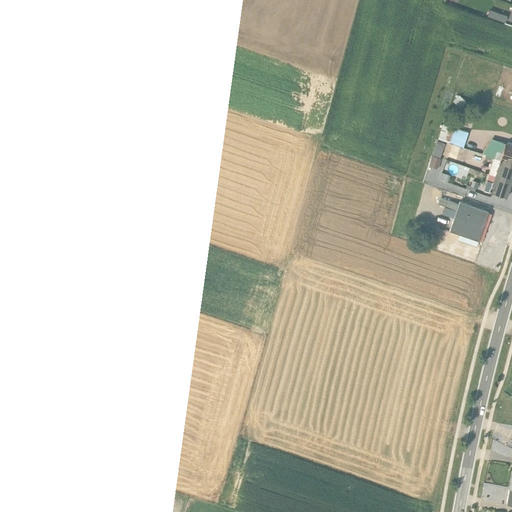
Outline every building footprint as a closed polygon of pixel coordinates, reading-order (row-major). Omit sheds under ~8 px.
[(462,148),(467,133),(442,124),(438,140),(462,148)] [(484,155),(511,163),(511,146),(511,144),(507,143),(507,145),(491,139),(482,153),(484,155)] [(511,179),(511,163),(486,155),(485,159),(492,161),(488,174),(511,182),(511,179)] [(489,175),(484,190),(506,198),(511,182),(489,175)] [(466,185),(465,189),(474,192),(475,188),(476,188),(478,183),(472,181),(470,187),(466,185)] [(458,204),(440,198),(438,205),(456,211),(449,231),(459,235),(457,241),(476,247),(488,212),(459,203),(458,204)]
